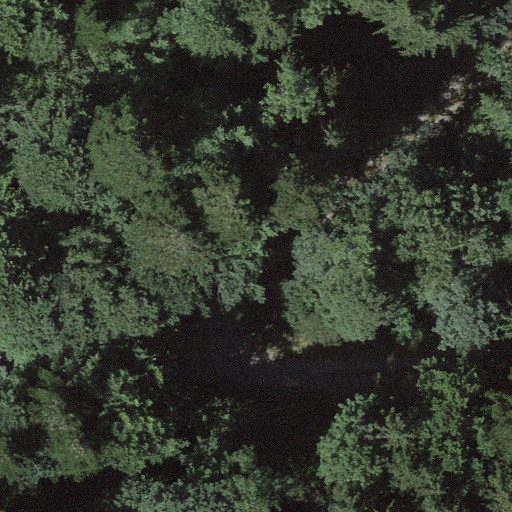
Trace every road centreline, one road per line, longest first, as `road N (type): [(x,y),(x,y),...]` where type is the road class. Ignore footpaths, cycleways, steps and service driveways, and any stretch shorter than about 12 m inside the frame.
road 1 (track): [(0,355),(91,360),(247,271),(511,52)]
road 2 (track): [(511,361),(91,360)]
